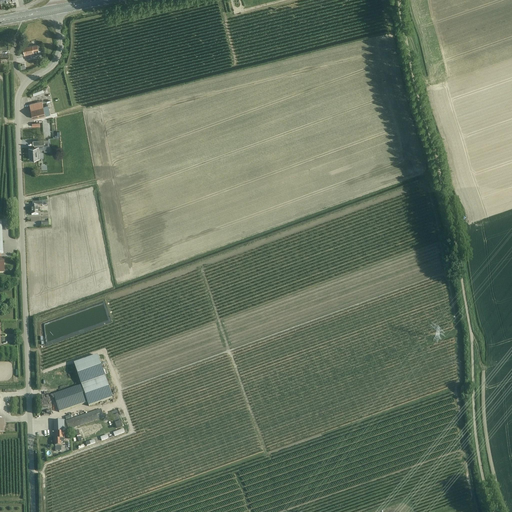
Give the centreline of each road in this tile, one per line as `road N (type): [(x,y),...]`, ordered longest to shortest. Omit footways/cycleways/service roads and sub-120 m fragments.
road 1 (track): [(493,511),(480,469),(456,243),(398,0)]
road 2 (unclassified): [(33,511),(17,105),(27,83)]
